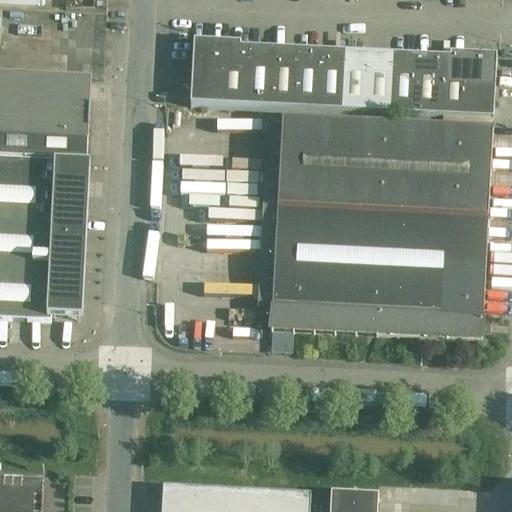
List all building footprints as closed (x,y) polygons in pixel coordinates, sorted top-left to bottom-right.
[(250,52),(241,52),(241,48),(194,46),(193,78),(248,81),(250,52)] [(250,52),(248,81),(247,112),(271,113),(274,54),(250,52)] [(298,55),(287,54),(274,54),(271,113),(295,115),(298,55)] [(322,56),(298,55),(295,115),(319,116),(322,56)] [(345,57),(335,57),(322,56),(319,116),(342,117),(345,57)] [(369,58),(345,57),(342,117),(366,118),(369,58)] [(366,118),(390,119),(393,60),(369,58),(366,118)] [(450,62),(441,62),(440,90),(496,93),(497,61),(450,58),(450,62)] [(390,119),(414,121),(417,61),(393,60),(390,119)] [(414,121),(438,122),(440,90),(441,62),(417,61),(414,121)] [(0,77),(0,160),(87,165),(91,81),(0,77)] [(248,81),(193,78),(191,110),(192,110),(192,109),(247,112),(248,81)] [(494,125),(496,93),(440,90),(438,122),(493,125),(494,125)] [(284,128),(279,215),(488,224),(493,137),(284,128)] [(0,163),(0,323),(50,326),(50,318),(75,319),(83,171),(63,170),(63,166),(0,163)] [(488,224),(279,215),(277,215),(270,335),(309,337),(310,310),(336,311),(363,313),(397,314),(483,318),(488,224)] [(309,337),(335,338),(336,311),(310,310),(309,337)] [(335,338),(362,339),(363,313),(336,311),(335,338)] [(397,314),(363,313),(362,339),(396,341),(397,314)] [(483,318),(397,314),(396,341),(482,345),(483,318)] [(0,511),(40,511),(42,486),(0,483),(0,511)] [(309,511),(310,499),(163,492),(161,511),(309,511)] [(377,511),(378,501),(330,499),(329,511),(377,511)]
